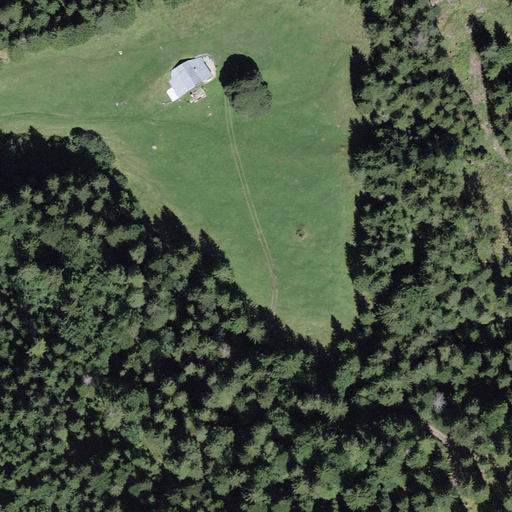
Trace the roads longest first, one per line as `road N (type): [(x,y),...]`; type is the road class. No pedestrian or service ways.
road 1 (track): [(409,511),(406,440),(373,418),(273,382),(258,345),(272,278),(227,117)]
road 2 (track): [(227,117),(0,114)]
